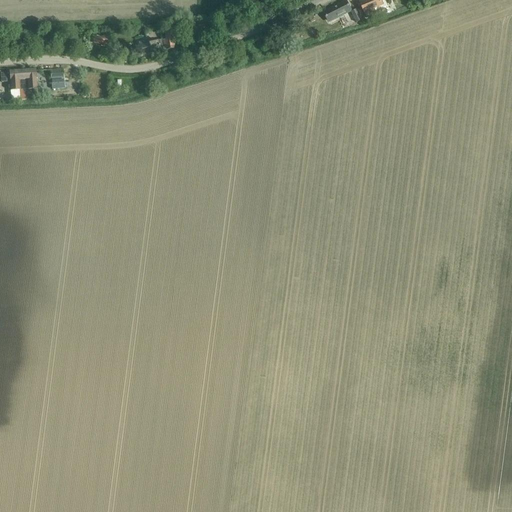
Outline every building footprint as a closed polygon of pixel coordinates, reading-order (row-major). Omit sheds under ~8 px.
[(380,0),(365,0),(360,3),(364,13),(367,19),(377,14),(374,8),(382,4),(380,0)] [(344,3),(324,12),(329,21),(348,12),(351,11),(346,2),(344,3)] [(356,10),(362,21),(362,22),(366,20),(360,8),(356,10)] [(362,21),(356,10),(351,13),(357,24),(362,21)] [(175,48),(173,39),(172,36),(183,34),(182,27),(163,30),(163,34),(164,40),(163,40),(165,50),(175,48)] [(91,37),(91,46),(107,46),(107,38),(91,37)] [(148,42),(147,39),(137,41),(141,55),(160,50),(157,40),(148,42)] [(52,69),(50,69),(50,88),(65,87),(65,72),(52,72),(52,69)] [(35,80),(35,70),(15,70),(9,70),(9,73),(0,73),(1,82),(9,82),(9,91),(19,91),(19,90),(27,89),(27,91),(36,90),(36,80),(35,80)]
